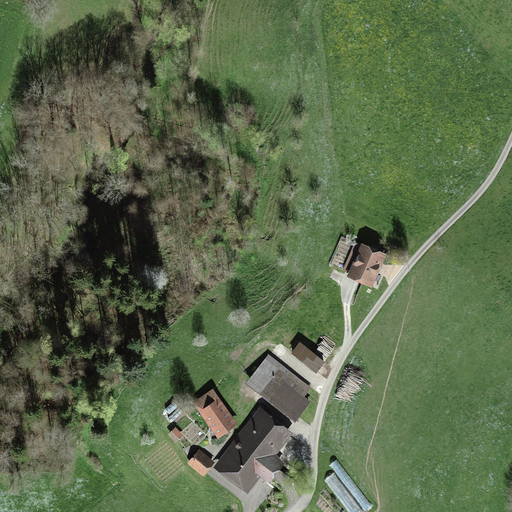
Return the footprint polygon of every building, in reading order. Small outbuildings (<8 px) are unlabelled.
[(372,282),(385,255),(365,246),(353,274),(372,282)] [(300,345),(294,353),(317,370),(322,362),(300,345)] [(261,365),(250,379),(297,416),(308,402),(261,365)] [(238,399),(240,385),(231,384),(229,398),(238,399)] [(234,425),(211,391),(196,400),(219,435),(234,425)] [(268,480),(280,466),(267,456),(285,433),(259,412),(232,446),(237,449),(223,466),(245,484),(256,470),(268,480)] [(175,431),(169,436),(175,443),(181,438),(175,431)] [(212,461),(199,451),(190,462),(203,472),(212,461)]
